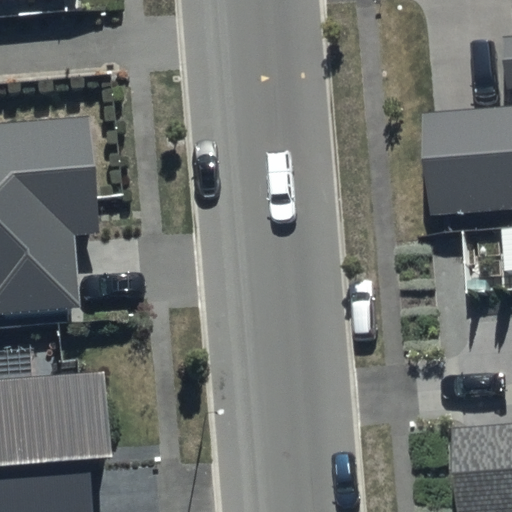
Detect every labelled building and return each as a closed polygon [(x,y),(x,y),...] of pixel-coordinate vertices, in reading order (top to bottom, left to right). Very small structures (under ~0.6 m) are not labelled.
[(0,0),(0,18),(83,14),(82,0),(0,0)] [(511,124),(428,129),(433,226),(511,221),(511,49),(508,50),(511,102),(511,124)] [(0,335),(76,331),(72,255),(96,254),(89,139),(0,143),(0,335)] [(0,511),(89,511),(89,499),(108,498),(103,394),(0,398),(0,511)] [(511,511),(511,438),(453,442),(459,511),(511,511)]
